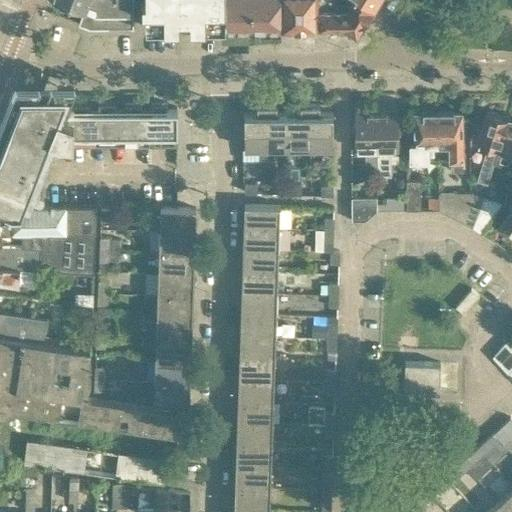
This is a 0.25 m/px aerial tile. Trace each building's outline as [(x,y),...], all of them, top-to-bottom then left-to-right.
[(89,27),(134,27),(133,0),(65,0),(84,7),(78,23),(89,27)] [(225,26),(226,26),(225,0),(141,0),(142,10),(145,10),(145,27),(180,27),(180,23),(190,23),(190,26),(225,26)] [(225,0),(226,26),(252,26),(251,0),(225,0)] [(251,0),(252,26),(280,26),(279,0),(251,0)] [(279,0),(280,26),(294,25),(296,28),(304,28),(307,25),(317,25),(316,0),(279,0)] [(357,33),(363,23),(365,19),(366,17),(369,14),(373,7),(362,0),(351,0),(349,4),(336,4),(336,0),(316,0),(317,25),(343,25),(347,28),(347,29),(347,31),(347,33),(347,35),(348,36),(349,37),(351,36),(352,36),(353,36),(355,35),(356,34),(357,33)] [(26,207),(52,139),(72,139),(72,136),(73,136),(73,102),(72,102),(72,107),(65,107),(74,85),(74,84),(73,84),(51,84),(50,84),(49,84),(38,84),(37,84),(16,84),(14,84),(0,120),(0,208),(6,211),(8,207),(26,207)] [(72,139),(99,139),(99,107),(98,107),(98,102),(98,107),(90,107),(90,102),(73,102),(73,136),(72,136),(72,139)] [(99,107),(99,139),(125,139),(125,107),(124,107),(124,102),(124,107),(115,107),(115,102),(98,102),(98,107),(99,107)] [(141,102),(124,102),(124,107),(125,107),(125,139),(150,139),(150,107),(150,102),(150,107),(141,107),(141,102)] [(167,102),(150,102),(150,107),(150,139),(177,139),(177,107),(167,107),(167,102)] [(245,146),(243,146),(243,158),(262,158),(262,147),(267,147),(266,103),(257,103),(257,112),(244,112),(245,146)] [(289,147),(288,111),(277,111),(277,103),(266,103),(267,147),(289,147)] [(300,112),(288,111),(289,147),(311,147),(311,103),(300,103),(300,112)] [(311,147),(333,147),(333,111),(320,111),(320,103),(311,103),(311,147)] [(462,110),(437,111),(438,158),(450,158),(450,170),(462,170),(462,110)] [(477,124),(472,139),(487,144),(477,180),(483,182),(487,183),(489,179),(494,162),(498,147),(507,117),(487,110),(482,126),(477,124)] [(375,144),(375,111),(354,111),(354,148),(365,148),(365,167),(377,167),(377,144),(375,144)] [(399,148),(398,111),(375,111),(375,144),(377,144),(377,167),(377,175),(392,175),(392,148),(399,148)] [(414,115),(406,115),(406,159),(427,158),(438,162),(438,158),(437,111),(414,111),(414,115)] [(511,118),(507,117),(498,147),(511,151),(511,118)] [(381,176),(373,176),(373,184),(382,184),(381,176)] [(407,209),(420,209),(420,179),(406,179),(406,197),(407,209)] [(245,183),(245,184),(245,191),(257,192),(257,183),(245,183)] [(277,192),(289,192),(289,184),(277,184),(277,192)] [(289,184),(289,192),(301,193),(301,184),(289,184)] [(333,194),(333,185),(321,185),(321,194),(333,194)] [(439,192),(439,209),(463,221),(470,203),(470,191),(439,192)] [(472,226),(473,226),(484,195),(471,191),(470,191),(470,203),(463,221),(472,226)] [(484,195),(473,226),(481,231),(501,201),(484,195)] [(352,196),(351,196),(352,220),(364,220),(377,209),(377,203),(377,196),(352,196)] [(387,203),(377,203),(377,209),(407,209),(406,197),(387,197),(387,203)] [(279,226),(280,205),(244,203),(244,225),(279,226)] [(511,205),(498,225),(511,235),(511,205)] [(0,231),(0,232),(2,234),(96,234),(98,206),(26,207),(8,207),(6,211),(0,208),(0,231)] [(196,207),(176,207),(160,206),(159,228),(195,229),(196,207)] [(103,207),(102,220),(111,220),(111,207),(103,207)] [(325,216),(325,228),(333,228),(333,216),(325,216)] [(279,226),(244,225),(243,247),(279,248),(279,226)] [(316,227),(316,240),(333,241),(333,228),(325,228),(316,227)] [(158,250),(194,251),(195,229),(159,228),(158,250)] [(0,264),(42,268),(94,272),(96,234),(42,234),(40,246),(3,244),(0,244),(0,264)] [(102,236),(101,248),(110,249),(120,249),(120,238),(110,238),(110,236),(102,236)] [(279,248),(243,247),(242,269),(278,270),(279,248)] [(101,248),(101,260),(109,261),(119,261),(120,249),(110,249),(101,248)] [(194,273),(194,251),(158,250),(158,272),(194,273)] [(339,263),(339,250),(332,250),(331,250),(330,262),(339,263)] [(0,264),(0,280),(41,287),(42,268),(0,264)] [(278,270),(242,269),(241,290),(277,291),(278,270)] [(157,293),(193,295),(194,273),(158,272),(157,293)] [(99,291),(108,292),(108,279),(100,279),(99,291)] [(330,281),(329,293),(338,293),(338,282),(330,281)] [(471,288),(456,306),(463,312),(479,294),(471,288)] [(277,291),(241,290),(241,312),(276,313),(277,291)] [(108,292),(99,291),(99,304),(107,304),(108,292)] [(192,316),(193,295),(157,293),(156,315),(192,316)] [(329,306),(337,306),(338,293),(329,293),(329,306)] [(0,332),(44,340),(47,317),(0,310),(0,332)] [(276,313),(241,312),(240,334),(276,335),(276,313)] [(156,337),(192,338),(192,316),(156,315),(156,337)] [(98,334),(106,335),(107,323),(98,322),(98,334)] [(311,323),(311,336),(327,337),(328,324),(311,323)] [(328,337),(336,337),(337,324),(328,324),(328,337)] [(0,382),(88,397),(90,348),(43,341),(44,340),(0,332),(0,382)] [(106,335),(98,334),(97,347),(106,348),(106,335)] [(276,335),(240,334),(239,355),(275,357),(276,335)] [(191,360),(192,338),(156,337),(155,359),(191,360)] [(336,350),(336,337),(328,337),(328,350),(336,350)] [(508,372),(511,367),(511,347),(505,341),(492,356),(508,372)] [(275,357),(239,355),(239,377),(274,378),(275,357)] [(154,381),(190,382),(191,360),(155,359),(154,381)] [(439,391),(440,362),(405,361),(404,390),(439,391)] [(96,377),(104,378),(105,367),(96,366),(96,377)] [(335,380),(335,369),(327,369),(327,380),(335,380)] [(104,378),(96,377),(95,391),(104,391),(104,378)] [(274,378),(239,377),(238,399),(274,400),(274,378)] [(326,393),(334,393),(335,380),(327,380),(326,393)] [(190,391),(190,382),(154,381),(153,402),(189,404),(190,400),(190,391)] [(0,407),(90,421),(94,397),(88,397),(0,382),(0,407)] [(94,397),(90,421),(179,434),(179,433),(182,410),(94,397)] [(274,400),(238,399),(237,421),(273,422),(274,400)] [(308,423),(325,424),(333,424),(334,412),(326,411),(326,407),(309,406),(308,423)] [(511,418),(510,417),(494,431),(502,440),(507,446),(511,441),(511,418)] [(273,422),(237,421),(236,442),(272,444),(273,422)] [(325,436),(333,436),(333,424),(325,424),(325,436)] [(494,432),(478,446),(486,454),(502,440),(494,431),(494,432)] [(27,440),(24,464),(39,466),(41,467),(84,472),(87,448),(27,440)] [(272,444),(236,442),(236,464),(271,465),(272,444)] [(470,469),(486,454),(478,446),(462,461),(470,469)] [(119,452),(116,476),(164,482),(166,466),(174,468),(175,459),(119,452)] [(324,455),(324,467),(332,467),(332,455),(324,455)] [(24,464),(21,485),(35,486),(36,486),(39,466),(24,464)] [(271,465),(236,464),(235,486),(271,487),(271,465)] [(456,466),(446,476),(454,484),(464,474),(456,466)] [(323,479),(323,489),(331,489),(332,479),(332,467),(324,467),(323,479)] [(444,493),(454,484),(446,476),(437,484),(444,493)] [(70,477),(70,489),(78,489),(78,477),(70,477)] [(112,495),(121,495),(121,483),(113,483),(112,495)] [(26,486),(26,498),(34,498),(35,486),(26,486)] [(271,487),(235,486),(234,508),(270,509),(271,487)] [(511,511),(511,487),(498,500),(509,511),(511,511)] [(156,500),(164,501),(164,489),(156,488),(156,500)] [(78,489),(70,489),(69,501),(77,501),(78,489)] [(323,499),(322,510),(331,511),(331,498),(331,489),(323,489),(323,499)] [(120,507),(121,495),(112,495),(112,507),(120,507)] [(423,497),(414,505),(420,511),(422,511),(430,505),(423,497)] [(34,498),(26,498),(25,510),(34,510),(34,498)] [(155,508),(155,511),(163,511),(164,501),(156,500),(155,508)] [(509,511),(498,500),(485,511),(509,511)]
